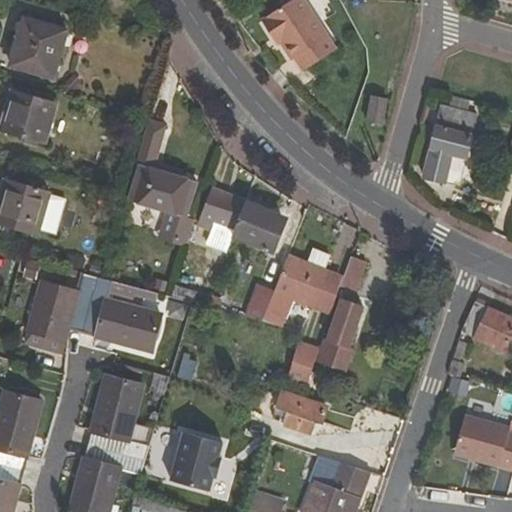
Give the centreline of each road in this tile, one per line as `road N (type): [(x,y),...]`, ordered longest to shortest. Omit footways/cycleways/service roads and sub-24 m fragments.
road 1 (tertiary): [(177,0),(240,87),(323,168),(378,207)]
road 2 (residential): [(393,508),(478,258)]
road 3 (residential): [(433,26),(378,207)]
road 4 (residential): [(48,511),(86,356)]
